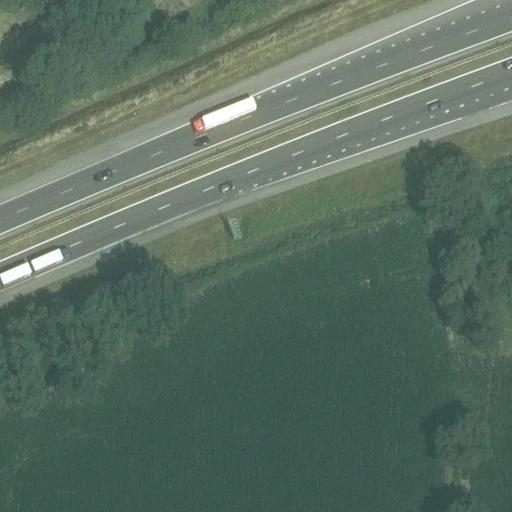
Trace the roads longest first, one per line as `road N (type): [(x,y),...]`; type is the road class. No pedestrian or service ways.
road 1 (motorway): [(0,277),(511,73)]
road 2 (motorway): [(511,18),(0,221)]
